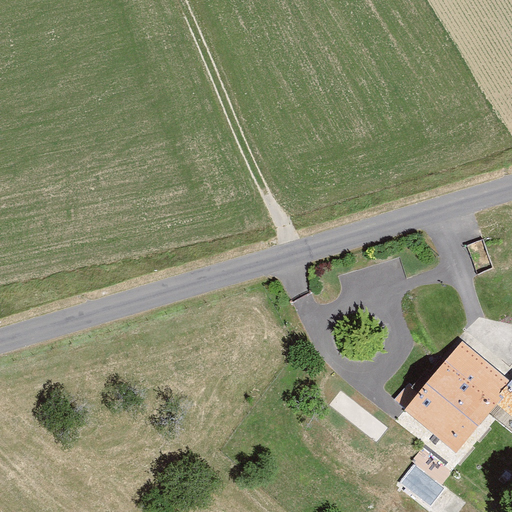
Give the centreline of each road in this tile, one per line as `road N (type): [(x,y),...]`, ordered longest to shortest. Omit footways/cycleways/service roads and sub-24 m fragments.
road 1 (unclassified): [(0,343),(511,189)]
road 2 (track): [(296,254),(183,0)]
